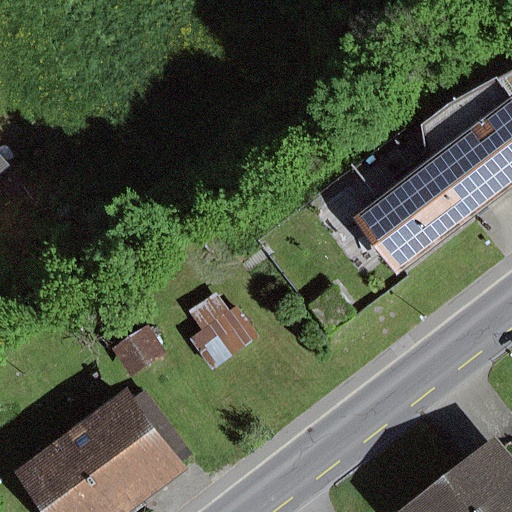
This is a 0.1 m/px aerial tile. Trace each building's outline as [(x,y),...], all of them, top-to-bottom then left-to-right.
[(426,162),(356,220),(398,276),(511,184),(511,74),(451,104),(422,126),(426,162)] [(0,187),(23,167),(0,140),(0,187)] [(360,313),(340,287),(314,306),(335,333),(360,313)] [(235,312),(221,293),(194,312),(207,331),(195,340),(218,372),(265,338),(242,306),(235,312)] [(173,354),(154,327),(120,351),(139,378),(173,354)] [(146,396),(141,389),(27,474),(56,511),(143,511),(201,470),(192,458),(198,454),(151,392),(146,396)] [(511,511),(511,442),(509,438),(411,511),(511,511)]
